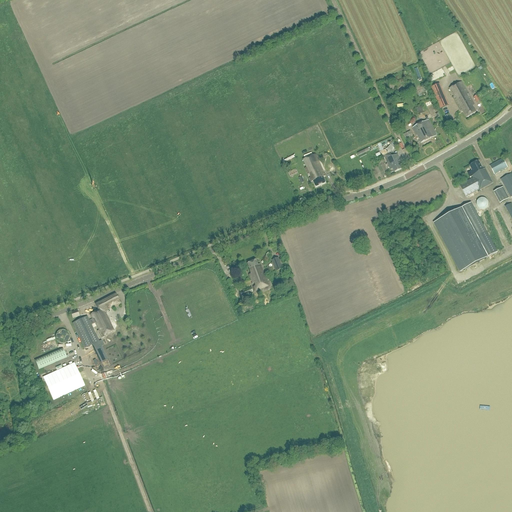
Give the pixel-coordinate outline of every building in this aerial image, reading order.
[(462,82),(450,89),(454,97),(453,98),(458,108),(461,113),(463,112),(467,118),(476,113),(471,105),(473,103),(462,82)] [(438,85),(431,88),(440,110),(448,107),(438,85)] [(428,119),(429,120),(412,128),(416,136),(417,136),(421,144),(437,136),(431,125),(434,124),(431,118),(428,119)] [(394,173),(402,169),(398,162),(400,161),(398,154),(392,157),(390,153),(384,156),(384,157),(390,170),(393,169),(394,173)] [(316,188),(326,183),(323,177),(325,176),(316,155),(303,160),(307,168),(305,169),(308,175),(309,174),(311,178),(309,179),(311,183),(313,182),(316,188)] [(494,175),(508,168),(503,159),(489,166),(494,175)] [(480,190),(493,183),(485,169),(483,170),(479,161),(470,166),(472,171),(468,173),(470,178),(472,176),(474,178),(460,186),(466,197),(480,190)] [(511,175),(511,174),(500,180),(510,198),(511,196),(511,175)] [(502,187),(495,192),(501,203),(509,199),(502,187)] [(488,203),(488,202),(488,201),(487,201),(487,200),(486,199),(485,199),(484,198),(483,198),(482,198),(481,198),(480,198),(479,199),(478,199),(478,200),(477,201),(477,202),(476,203),(476,204),(476,205),(477,206),(477,207),(478,208),(479,209),(480,209),(481,210),(482,210),(483,210),(484,210),(485,209),(486,209),(486,208),(487,207),(488,207),(488,206),(488,205),(488,204),(488,203)] [(435,223),(461,272),(497,253),(471,204),(435,223)] [(283,269),(278,258),(271,261),(276,272),(283,269)] [(255,291),(268,286),(260,264),(258,265),(256,260),(247,264),(251,274),(249,275),(251,280),(252,284),(254,283),(255,286),(253,287),(255,291)] [(241,297),(253,292),(251,288),(239,293),(241,297)] [(91,325),(95,324),(99,331),(97,332),(101,339),(105,337),(104,336),(114,331),(111,325),(105,312),(121,304),(116,295),(111,297),(104,300),(95,304),(99,311),(90,315),(93,319),(89,321),(87,317),(72,324),(84,349),(99,342),(91,325)] [(70,313),(71,315),(72,319),(79,316),(77,311),(70,313)] [(70,335),(69,333),(67,331),(65,330),(62,330),(60,330),(58,331),(57,333),(56,335),(56,337),(56,339),(57,342),(59,343),(62,344),(64,344),(67,344),(69,342),(70,340),(70,337),(70,335)] [(63,369),(64,374),(77,370),(76,367),(74,368),(73,366),(63,369)]
